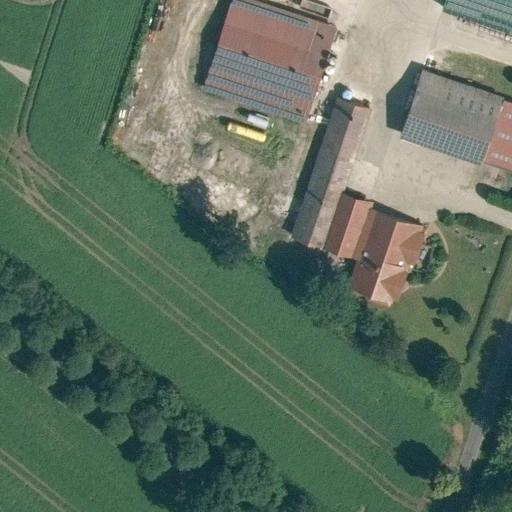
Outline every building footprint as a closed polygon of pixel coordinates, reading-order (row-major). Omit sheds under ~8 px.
[(235,0),(202,95),(305,131),(339,36),(236,0),(235,0)] [(394,50),(404,0),(355,0),(348,32),(360,35),(358,42),(394,50)] [(511,0),(448,0),(442,19),(511,43),(511,0)] [(511,106),(423,76),(400,145),(511,182),(511,106)] [(373,202),(343,192),(326,245),(360,257),(375,211),(371,210),(373,202)] [(395,301),(420,225),(376,210),(351,286),(395,301)]
